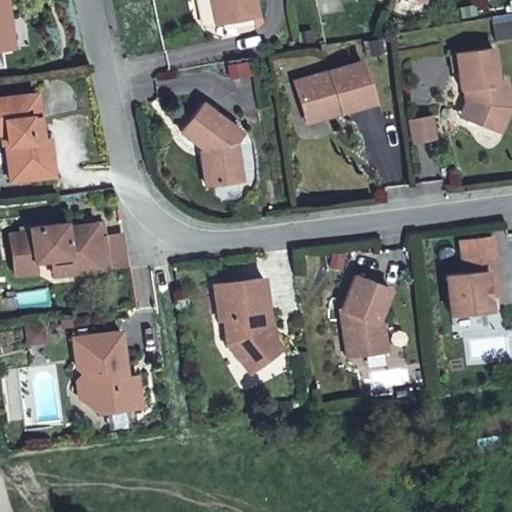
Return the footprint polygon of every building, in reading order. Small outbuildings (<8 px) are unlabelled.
[(210,0),(214,18),(255,10),(253,0),(210,0)] [(11,42),(7,11),(3,11),(6,42),(11,42)] [(499,79),(492,47),(455,54),(462,91),(472,89),(475,103),(469,118),(500,131),(511,103),(507,78),(499,79)] [(361,57),(294,78),(305,114),(339,104),(341,109),(374,99),(361,57)] [(17,174),(49,169),(44,132),(38,133),(32,88),(0,92),(0,127),(2,127),(4,139),(2,139),(5,157),(15,156),(17,174)] [(199,99),(178,126),(204,146),(198,154),(202,180),(237,175),(233,133),(237,127),(199,99)] [(339,104),(305,114),(307,120),(341,109),(339,104)] [(433,116),(410,119),(413,138),(436,135),(433,116)] [(6,175),(17,174),(15,156),(5,157),(4,157),(6,175)] [(40,224),(39,220),(25,222),(26,227),(8,229),(13,265),(33,262),(32,256),(51,254),(68,252),(69,257),(98,253),(93,218),(65,222),(65,216),(51,218),(52,222),(40,224)] [(53,268),(99,262),(124,259),(120,229),(102,231),(100,217),(93,218),(98,253),(69,257),(68,252),(51,254),(53,268)] [(459,238),(461,253),(493,249),(491,234),(459,238)] [(446,271),(450,313),(490,308),(489,294),(487,283),(497,281),(493,249),(461,253),(463,269),(446,271)] [(250,346),(259,358),(260,357),(278,343),(265,326),(265,321),(267,321),(261,273),(210,281),(216,315),(222,314),(225,340),(238,356),(250,346)] [(376,320),(388,287),(353,273),(340,306),(344,308),(341,318),(346,354),(384,349),(380,322),(376,320)] [(499,293),(497,281),(487,283),(489,294),(499,293)] [(26,326),(29,341),(44,339),(41,323),(26,326)] [(80,367),(84,398),(96,408),(138,403),(134,369),(119,371),(118,362),(123,361),(118,325),(71,331),(75,364),(80,367)] [(247,367),(259,358),(250,346),(238,356),(247,367)] [(76,392),(84,398),(80,367),(73,373),(76,392)]
